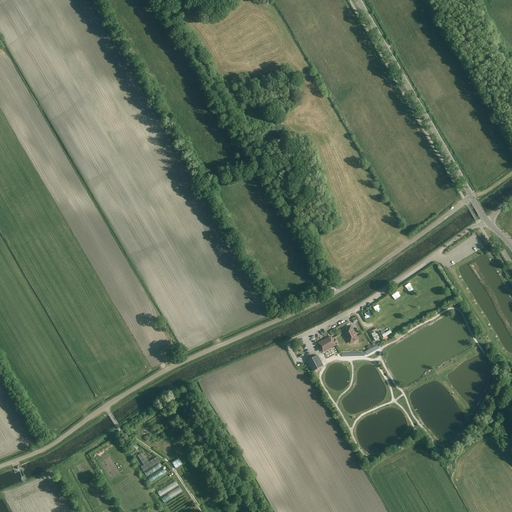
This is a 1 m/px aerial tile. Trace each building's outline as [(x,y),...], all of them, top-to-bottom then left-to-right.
[(350,343),(358,339),(351,326),(343,330),(350,343)] [(384,337),(393,332),(391,328),(382,333),(384,337)] [(331,337),(319,344),(323,352),(335,345),(335,344),(337,342),(337,340),(334,342),(331,337)] [(318,355),(307,361),(313,372),(323,366),(318,355)] [(155,485),(165,502),(182,492),(179,486),(175,480),(174,481),(171,476),(155,485)]
